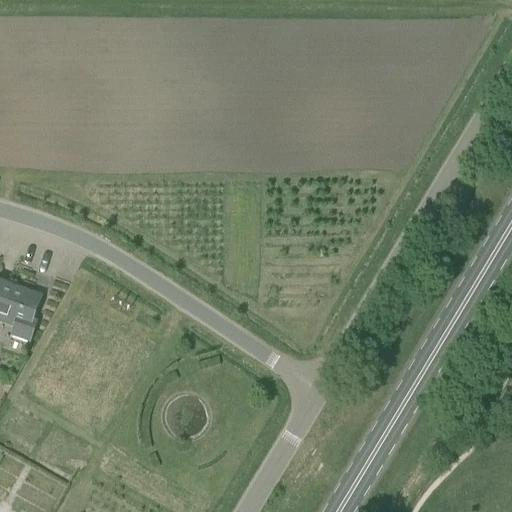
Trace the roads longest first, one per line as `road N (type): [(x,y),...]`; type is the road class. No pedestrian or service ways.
road 1 (unclassified): [(318,391),(511,71)]
road 2 (unclassified): [(0,207),(97,246),(318,391)]
road 3 (primary): [(338,511),(511,224)]
road 4 (unclassified): [(244,511),(318,391)]
